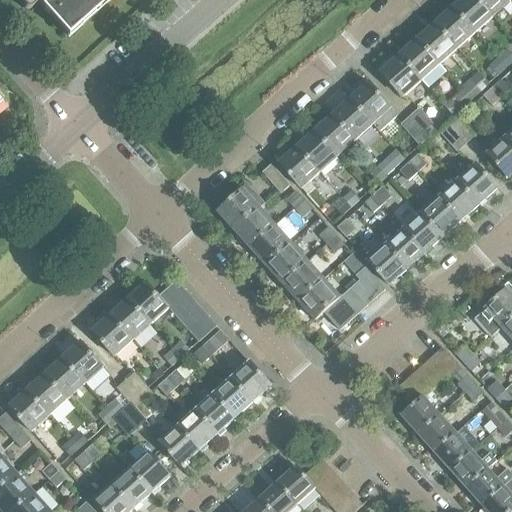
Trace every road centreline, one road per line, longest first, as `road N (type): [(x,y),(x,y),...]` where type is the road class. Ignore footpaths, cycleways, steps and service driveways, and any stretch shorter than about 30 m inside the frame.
road 1 (residential): [(157,213),(397,0)]
road 2 (residential): [(321,394),(157,213)]
road 3 (residential): [(321,394),(504,241)]
road 4 (residential): [(0,356),(157,213)]
road 5 (tertiary): [(76,125),(216,0)]
road 6 (residential): [(181,511),(321,394)]
road 7 (residential): [(430,511),(321,394)]
